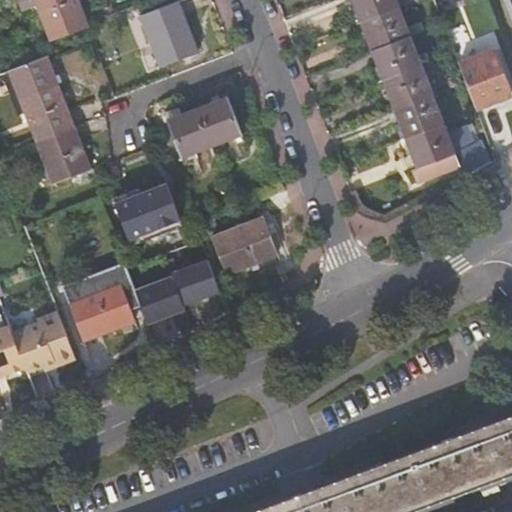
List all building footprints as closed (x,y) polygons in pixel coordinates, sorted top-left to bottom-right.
[(76,0),(35,0),(51,41),(87,27),(76,0)] [(394,0),(352,0),(361,23),(398,9),(394,0)] [(177,2),(141,16),(160,68),(197,53),(177,2)] [(398,9),(361,23),(372,52),(409,38),(398,9)] [(409,38),(372,52),(384,81),(421,67),(409,38)] [(466,85),(476,112),(511,98),(494,53),(459,66),(466,85)] [(421,67),(384,81),(395,111),(432,97),(421,67)] [(20,99),(36,141),(73,127),(57,84),(20,99)] [(406,139),(443,125),(432,97),(395,111),(406,139)] [(197,110),(211,146),(241,135),(227,98),(197,110)] [(180,158),(211,146),(197,110),(180,116),(178,110),(165,116),(180,158)] [(459,168),(443,125),(406,139),(411,153),(417,169),(412,171),(417,184),(459,168)] [(73,127),(36,141),(53,185),(90,170),(73,127)] [(406,139),(400,141),(406,155),(411,153),(406,139)] [(166,184),(115,204),(129,240),(180,221),(166,184)] [(263,218),(211,238),(225,275),(277,255),(263,218)] [(136,284),(149,320),(224,292),(210,257),(136,284)] [(121,284),(69,304),(83,341),(135,322),(121,284)] [(75,359),(57,312),(37,320),(38,323),(12,333),(24,363),(26,367),(28,372),(54,362),(56,366),(75,359)] [(9,326),(0,329),(0,371),(5,370),(7,374),(26,367),(24,363),(12,333),(9,326)] [(511,412),(255,511),(427,511),(511,479),(511,412)]
